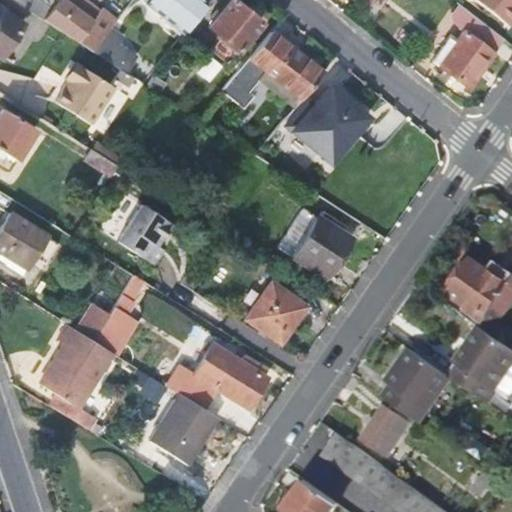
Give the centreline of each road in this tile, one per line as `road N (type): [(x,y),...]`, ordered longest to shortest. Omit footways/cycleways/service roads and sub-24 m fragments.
road 1 (residential): [(223,511),(480,152)]
road 2 (residential): [(298,0),(480,152)]
